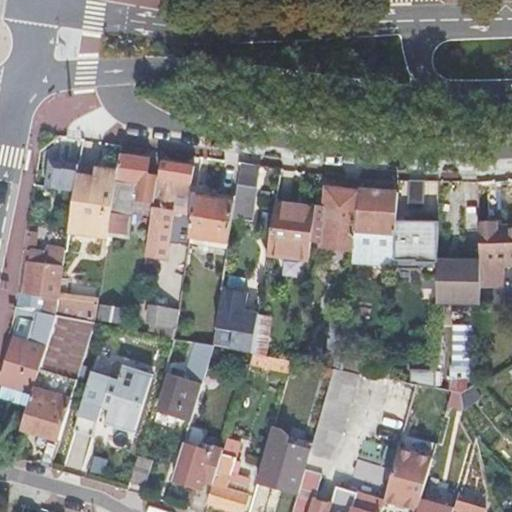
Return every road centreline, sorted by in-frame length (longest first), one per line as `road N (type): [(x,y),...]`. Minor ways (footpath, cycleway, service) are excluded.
road 1 (tertiary): [(23,80),(158,69),(448,103)]
road 2 (tertiary): [(414,20),(170,25),(39,4)]
road 3 (residential): [(0,472),(100,498),(121,511)]
